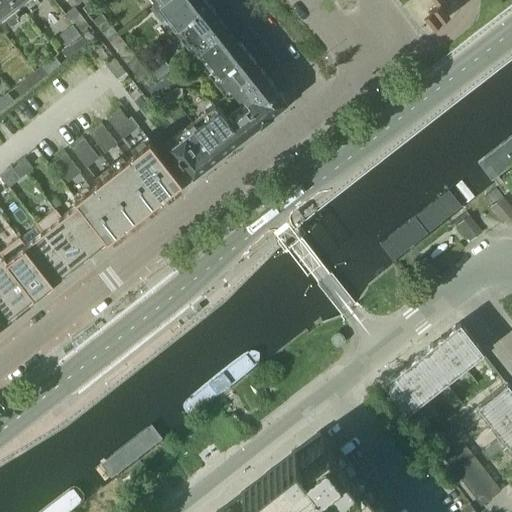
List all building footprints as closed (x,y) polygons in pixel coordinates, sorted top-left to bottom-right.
[(0,0),(0,16),(2,15),(10,24),(20,17),(11,7),(17,2),(15,0),(0,0)] [(15,0),(17,2),(20,0),(24,0),(31,8),(40,1),(39,0),(15,0)] [(170,13),(179,24),(208,1),(207,0),(159,0),(160,1),(153,7),(162,19),(170,13)] [(455,10),(449,0),(440,0),(425,10),(433,24),(455,10)] [(192,54),(198,49),(228,26),(208,1),(179,24),(188,37),(182,42),(192,54)] [(72,22),(81,14),(74,6),(65,13),(72,22)] [(88,15),(92,20),(101,13),(97,8),(88,15)] [(92,20),(96,25),(105,18),(101,13),(92,20)] [(81,14),(72,22),(79,30),(88,23),(81,14)] [(96,25),(101,31),(110,24),(105,18),(96,25)] [(85,39),(95,31),(88,23),(79,30),(85,39)] [(110,24),(101,31),(105,36),(114,29),(110,24)] [(247,51),(240,42),(228,26),(198,49),(218,74),(247,51)] [(114,29),(105,36),(109,41),(118,34),(114,29)] [(60,49),(67,58),(87,42),(80,34),(60,49)] [(118,34),(109,41),(114,48),(123,41),(118,34)] [(123,41),(114,48),(120,55),(129,48),(123,41)] [(134,55),(129,48),(120,55),(125,62),(134,55)] [(240,97),(242,95),(267,76),(247,51),(218,74),(227,86),(229,84),(240,97)] [(54,55),(34,71),(40,78),(60,62),(54,55)] [(134,55),(125,62),(130,69),(139,62),(134,55)] [(114,56),(105,63),(105,64),(109,69),(119,62),(114,56)] [(115,76),(124,68),(119,62),(109,69),(115,76)] [(139,62),(130,69),(136,75),(145,68),(139,62)] [(115,76),(120,82),(129,75),(128,74),(124,69),(124,68),(115,76)] [(145,68),(136,75),(141,82),(150,75),(145,68)] [(20,94),(40,78),(34,71),(14,86),(20,94)] [(155,82),(147,89),(153,97),(174,80),(168,72),(155,82)] [(150,75),(141,82),(147,89),(155,82),(150,75)] [(284,97),(267,76),(242,95),(249,104),(233,116),(246,133),(283,104),(284,97)] [(138,87),(129,94),(133,100),(143,92),(138,87)] [(166,95),(171,101),(182,93),(182,87),(176,87),(166,95)] [(0,97),(0,109),(13,100),(7,92),(0,97)] [(171,101),(166,95),(156,103),(161,109),(171,101)] [(142,111),(148,119),(158,111),(151,103),(142,111)] [(239,139),(239,135),(242,133),(222,108),(218,108),(194,126),(215,153),(229,142),(234,143),(239,139)] [(127,120),(119,110),(113,115),(120,125),(127,120)] [(113,115),(107,120),(114,129),(120,125),(113,115)] [(134,129),(127,120),(120,125),(127,134),(134,129)] [(108,134),(101,125),(94,130),(102,139),(108,134)] [(120,125),(114,129),(121,139),(127,134),(120,125)] [(202,168),(202,164),(215,153),(194,126),(169,146),(192,176),(202,168)] [(88,134),(96,144),(102,139),(94,130),(88,134)] [(115,143),(108,134),(102,139),(109,148),(115,143)] [(90,148),(83,139),(76,144),(84,153),(90,148)] [(102,139),(96,144),(103,153),(109,148),(102,139)] [(150,139),(112,168),(144,209),(181,180),(150,139)] [(76,144),(70,149),(78,158),(84,153),(76,144)] [(97,158),(90,148),(84,153),(91,163),(97,158)] [(511,150),(468,185),(478,198),(511,170),(511,150)] [(72,163),(64,153),(58,158),(66,168),(72,163)] [(84,153),(78,158),(85,167),(91,163),(84,153)] [(58,158),(52,163),(59,173),(66,168),(58,158)] [(32,168),(25,159),(19,164),(26,173),(32,168)] [(79,172),(72,163),(66,168),(73,177),(79,172)] [(19,164),(12,169),(20,178),(26,173),(19,164)] [(66,168),(59,173),(67,182),(73,177),(66,168)] [(107,238),(144,209),(112,168),(75,198),(78,202),(107,238)] [(445,197),(373,254),(385,270),(457,213),(445,197)] [(78,202),(61,215),(90,251),(107,238),(78,202)] [(511,206),(509,203),(496,214),(502,222),(511,214),(511,206)] [(42,230),(71,267),(90,251),(61,215),(55,207),(41,219),(36,223),(42,230)] [(475,221),(463,230),(471,239),(482,230),(475,221)] [(54,280),(71,267),(42,230),(33,237),(25,243),(54,280)] [(0,251),(2,255),(34,295),(54,280),(25,243),(19,236),(0,250),(0,251)] [(0,256),(0,289),(16,310),(34,295),(2,255),(0,256)] [(0,289),(0,322),(16,310),(0,289)] [(445,380),(483,350),(460,321),(383,381),(406,410),(408,409),(428,434),(434,429),(415,404),(438,385),(455,406),(461,401),(445,380)] [(341,344),(344,341),(345,339),(343,334),(338,331),(333,333),(329,337),(332,342),(336,346),(341,344)] [(257,349),(182,407),(194,422),(268,363),(257,349)] [(511,387),(507,381),(504,384),(458,420),(465,429),(485,413),(502,434),(482,450),(488,458),(508,442),(511,446),(511,387)] [(166,419),(96,474),(108,489),(178,434),(166,419)] [(448,443),(458,435),(452,427),(442,435),(448,443)] [(384,511),(320,431),(216,511),(307,511),(310,510),(311,511),(384,511)] [(448,443),(442,435),(432,443),(438,450),(448,443)] [(454,451),(464,443),(458,435),(448,443),(454,451)] [(454,451),(448,443),(438,450),(444,458),(454,451)] [(460,458),(470,451),(464,443),(454,451),(460,458)] [(454,451),(444,458),(450,466),(460,458),(454,451)] [(466,466),(476,458),(470,451),(460,458),(466,466)] [(466,466),(460,458),(450,466),(456,474),(466,466)] [(472,474),(482,466),(476,458),(466,466),(472,474)] [(466,466),(456,474),(462,481),(472,474),(466,466)] [(478,481),(488,474),(482,466),(472,474),(478,481)] [(472,474),(462,481),(469,489),(478,481),(472,474)] [(484,489),(494,481),(488,474),(478,481),(484,489)] [(484,489),(478,481),(469,489),(475,497),(484,489)] [(484,489),(490,497),(500,489),(494,481),(484,489)] [(78,487),(46,511),(79,511),(91,503),(78,487)] [(484,489),(475,497),(481,504),(490,497),(484,489)]
